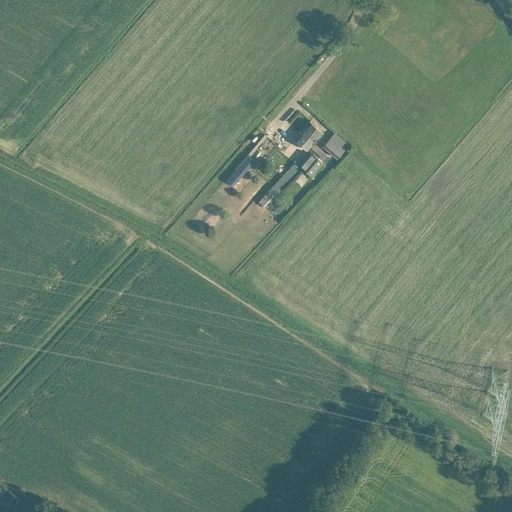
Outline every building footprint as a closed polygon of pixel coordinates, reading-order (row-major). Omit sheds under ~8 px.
[(310,120),(300,132),(312,142),(315,139),(316,140),(322,134),(320,133),(322,131),(310,120)] [(322,151),(312,142),(300,132),(294,139),(299,143),(298,143),(299,144),(300,143),(306,149),(308,148),(314,153),(302,168),(311,176),(329,156),(322,150),(322,151)] [(323,144),(337,157),(346,147),(331,135),(323,144)] [(247,154),(228,176),(236,182),(255,160),(250,156),(247,154)] [(259,203),(263,207),(264,206),(266,208),(278,195),(275,192),(298,166),(294,163),(259,203)] [(274,201),(270,206),(278,214),(282,209),(274,201)] [(16,502),(19,498),(4,486),(0,491),(0,504),(3,501),(11,508),(16,502)]
